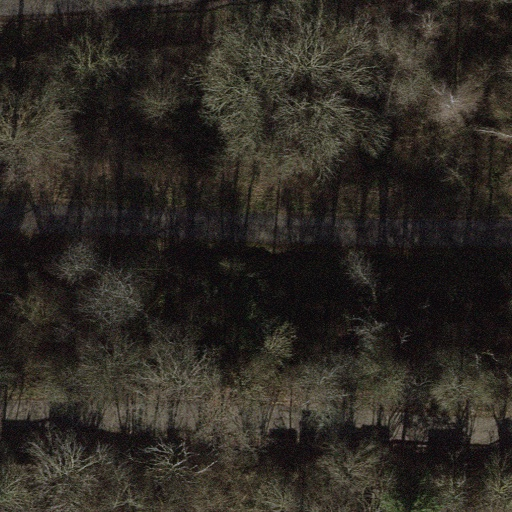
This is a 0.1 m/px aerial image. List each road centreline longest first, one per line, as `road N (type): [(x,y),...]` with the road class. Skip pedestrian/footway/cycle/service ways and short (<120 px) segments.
road 1 (track): [(511,211),(331,218),(0,199)]
road 2 (track): [(511,435),(82,425),(0,434)]
